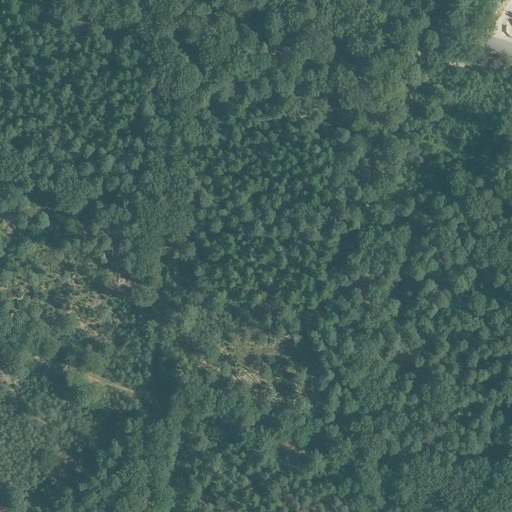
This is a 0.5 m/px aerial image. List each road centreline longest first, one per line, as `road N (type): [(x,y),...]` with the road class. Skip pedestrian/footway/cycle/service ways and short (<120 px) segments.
road 1 (track): [(0,344),(473,511)]
road 2 (track): [(146,511),(173,56)]
road 3 (tertiary): [(511,50),(372,0)]
